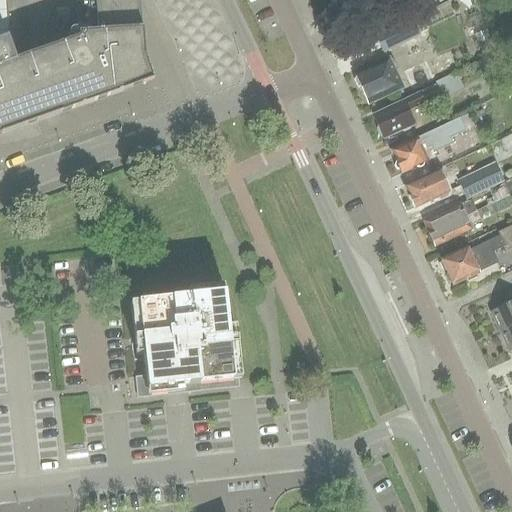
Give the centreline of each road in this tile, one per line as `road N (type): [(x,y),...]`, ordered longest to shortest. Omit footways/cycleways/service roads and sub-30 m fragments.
road 1 (unclassified): [(511,499),(312,74)]
road 2 (secondary): [(425,435),(267,94)]
road 3 (unclassified): [(0,495),(334,457)]
road 4 (residential): [(0,190),(267,94)]
